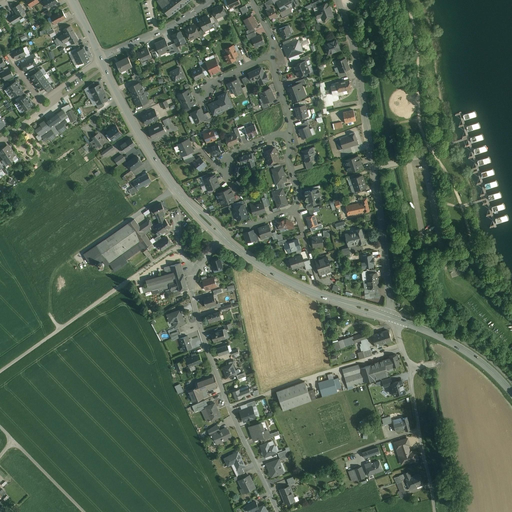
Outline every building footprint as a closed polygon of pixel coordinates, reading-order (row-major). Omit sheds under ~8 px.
[(157,0),(161,6),(169,16),(182,7),(185,4),(190,0),(157,0)] [(292,5),(289,0),(279,0),(277,2),(282,11),(292,5)] [(320,0),(318,0),(311,3),(313,8),(317,7),(323,4),(320,0)] [(328,2),(323,4),(317,7),(318,10),(315,12),(317,18),(321,17),(322,20),(334,16),(328,2)] [(26,13),(20,3),(13,8),(17,14),(19,17),(23,15),(26,13)] [(222,5),(212,9),(214,13),(217,18),(226,14),(222,5)] [(246,5),(240,8),(243,14),(249,11),(246,5)] [(273,7),(271,8),(269,5),(266,6),(267,8),(265,9),(266,11),(267,13),(268,13),(271,18),(273,17),(274,18),(278,16),(275,11),(274,7),(273,7)] [(281,12),(281,13),(283,16),(292,12),(290,8),(281,12)] [(63,10),(55,14),(59,21),(66,17),(63,10)] [(17,14),(10,19),(13,23),(20,19),(19,17),(17,14)] [(59,21),(55,14),(51,17),(54,24),(59,21)] [(213,24),(210,18),(208,17),(207,15),(204,17),(209,29),(213,27),(214,26),(213,24)] [(252,16),(245,20),(250,29),(254,27),(257,25),(252,16)] [(209,29),(204,17),(200,18),(201,20),(200,22),(203,28),(204,31),(205,31),(209,29)] [(71,25),(64,29),(66,33),(68,36),(75,33),(71,25)] [(195,25),(190,27),(188,28),(188,27),(185,28),(190,38),(193,37),(194,37),(199,35),(195,25)] [(289,25),(279,29),(283,38),(285,37),(286,38),(289,37),(289,36),(291,35),(289,29),(290,28),(289,25)] [(52,29),(45,33),(43,34),(45,36),(49,34),(55,32),(53,28),(52,29)] [(185,42),(180,31),(179,32),(178,31),(177,32),(176,33),(172,35),(176,42),(177,46),(185,42)] [(254,31),(248,34),(246,35),(250,43),(253,41),(252,39),(257,36),(254,31)] [(75,33),(68,36),(70,40),(72,44),(79,40),(75,33)] [(257,36),(252,39),(253,41),(256,47),(258,46),(259,46),(261,46),(261,44),(265,43),(261,35),(257,36)] [(165,39),(155,43),(156,44),(158,50),(160,54),(169,50),(169,51),(170,50),(165,39)] [(336,39),(324,44),(325,47),(325,48),(326,50),(327,51),(328,54),(340,49),(336,39)] [(284,45),(285,48),(287,53),(288,57),(298,53),(297,50),(301,48),(298,40),(291,42),(284,45)] [(233,45),(229,47),(229,48),(230,50),(227,51),(228,54),(225,55),(228,63),(236,60),(235,57),(238,55),(236,51),(233,45)] [(23,47),(13,52),(16,58),(26,54),(23,47)] [(147,47),(143,49),(144,50),(137,53),(139,57),(138,57),(139,58),(141,62),(142,62),(141,61),(145,60),(146,60),(152,57),(147,47)] [(78,51),(73,53),(76,58),(86,53),(85,52),(85,51),(85,50),(84,50),(83,48),(78,51)] [(243,58),(239,50),(236,51),(238,55),(235,57),(236,60),(236,61),(237,61),(243,58)] [(86,53),(76,58),(78,64),(89,59),(88,57),(87,55),(86,53)] [(27,60),(21,63),(25,70),(36,64),(36,63),(37,62),(38,61),(36,58),(35,58),(34,59),(33,57),(27,60)] [(128,57),(116,62),(120,71),(132,66),(128,57)] [(217,63),(215,58),(211,60),(216,72),(221,70),(217,63)] [(345,58),(336,61),(340,71),(344,70),(345,71),(350,69),(345,58)] [(216,72),(211,60),(206,62),(207,64),(209,69),(212,74),(216,72)] [(305,60),(293,65),(296,70),(307,66),(305,60)] [(307,66),(296,70),(298,76),(310,72),(307,66)] [(180,67),(171,72),(175,81),(184,77),(180,67)] [(201,67),(192,72),(196,80),(205,76),(203,71),(201,67)] [(5,71),(2,72),(2,73),(5,79),(13,75),(10,68),(5,71)] [(261,68),(249,73),(252,81),(255,79),(255,80),(255,79),(257,78),(260,84),(269,79),(265,72),(264,73),(261,68)] [(40,70),(31,76),(33,79),(32,80),(33,82),(34,81),(43,74),(40,70)] [(344,70),(340,71),(337,72),(339,78),(347,75),(345,71),(344,70)] [(43,74),(34,81),(36,84),(35,85),(36,86),(46,79),(43,74)] [(247,76),(242,78),(244,84),(250,82),(247,76)] [(46,79),(36,86),(37,88),(39,87),(41,90),(45,87),(49,84),(50,83),(46,79)] [(242,88),(237,79),(227,84),(229,89),(232,88),(236,95),(243,91),(242,88)] [(349,79),(336,82),(336,84),(338,92),(351,89),(349,79)] [(16,81),(7,88),(10,92),(20,85),(16,81)] [(140,82),(129,87),(133,97),(144,92),(140,82)] [(297,84),(288,88),(289,91),(290,94),(293,101),(302,97),(301,93),(303,92),(304,91),(303,89),(302,88),(301,88),(300,86),(299,83),(297,84)] [(96,86),(90,89),(94,96),(104,92),(100,84),(96,86)] [(20,85),(10,92),(13,97),(16,95),(22,91),(23,90),(20,85)] [(270,88),(260,92),(264,102),(265,103),(267,102),(275,98),(270,88)] [(188,90),(185,91),(184,91),(182,92),(182,93),(181,93),(180,93),(178,94),(177,95),(179,98),(180,99),(182,102),(183,103),(185,107),(190,105),(194,103),(188,90)] [(104,92),(94,96),(98,104),(103,102),(108,99),(104,92)] [(144,92),(133,97),(138,107),(149,102),(144,92)] [(226,93),(218,96),(220,99),(221,103),(227,100),(229,99),(226,93)] [(333,93),(325,94),(327,102),(338,100),(336,94),(333,95),(333,93)] [(26,95),(17,102),(20,106),(30,99),(26,95)] [(30,99),(20,106),(23,111),(26,109),(32,105),(33,104),(30,99)] [(227,100),(221,103),(220,99),(209,104),(213,113),(216,111),(217,113),(219,114),(220,114),(222,113),(223,112),(223,110),(230,107),(227,100)] [(166,100),(161,103),(163,109),(169,106),(166,100)] [(302,106),(295,107),(295,108),(296,111),(296,112),(298,118),(301,117),(303,119),(305,116),(304,115),(308,114),(306,105),(302,106)] [(200,108),(191,112),(196,123),(205,119),(200,108)] [(155,110),(143,116),(142,115),(146,125),(147,124),(159,118),(159,119),(159,118),(155,109),(155,110)] [(63,110),(48,121),(46,119),(40,124),(41,125),(36,130),(39,134),(40,133),(45,140),(48,138),(50,140),(56,136),(55,135),(60,132),(61,132),(67,128),(65,126),(68,124),(67,122),(65,119),(68,117),(66,114),(63,110)] [(72,110),(67,112),(68,113),(71,120),(72,121),(76,119),(72,110)] [(354,110),(343,112),(345,123),(356,120),(354,110)] [(471,113),(459,116),(461,121),(473,118),(471,113)] [(169,117),(163,120),(165,126),(172,123),(169,117)] [(342,120),(333,122),(334,129),(343,127),(342,120)] [(162,124),(149,130),(153,138),(159,135),(159,134),(162,133),(166,131),(162,124)] [(254,124),(245,128),(248,137),(249,137),(251,136),(251,137),(255,135),(254,135),(258,133),(258,134),(258,133),(254,124)] [(475,124),(462,128),(464,133),(477,130),(475,124)] [(116,125),(107,132),(113,140),(122,134),(116,125)] [(308,126),(299,129),(302,138),(311,135),(309,129),(308,126)] [(213,130),(204,134),(204,135),(204,136),(204,138),(205,139),(205,140),(206,140),(207,142),(216,138),(215,135),(213,130)] [(355,132),(350,134),(350,135),(339,138),(343,149),(354,145),(359,144),(355,132)] [(105,143),(98,133),(92,137),(99,147),(105,143)] [(236,134),(226,138),(229,145),(239,142),(238,138),(236,134)] [(479,135),(466,139),(468,144),(480,141),(479,135)] [(131,137),(123,143),(123,145),(121,147),(125,152),(136,144),(131,137)] [(189,139),(177,144),(181,151),(182,156),(191,152),(193,151),(190,144),(191,143),(189,139)] [(218,144),(209,148),(208,149),(209,151),(210,151),(211,154),(220,151),(218,144)] [(112,145),(102,152),(105,155),(114,148),(112,145)] [(14,152),(9,146),(6,149),(5,147),(0,150),(0,153),(4,159),(7,164),(7,163),(17,157),(14,152)] [(269,150),(265,151),(267,157),(277,154),(275,147),(269,150)] [(482,147),(469,150),(471,156),(483,152),(482,147)] [(312,148),(303,150),(304,154),(305,154),(305,156),(306,161),(311,160),(316,158),(315,155),(315,154),(315,152),(313,151),(312,148)] [(191,152),(182,156),(184,160),(193,156),(191,152)] [(255,165),(251,153),(239,157),(241,163),(247,162),(248,167),(255,165)] [(122,154),(115,159),(119,165),(126,160),(122,154)] [(277,154),(267,157),(269,163),(269,164),(273,162),(279,160),(277,154)] [(137,156),(127,163),(132,170),(142,163),(140,159),(140,158),(139,157),(138,157),(137,156)] [(359,156),(345,160),(349,171),(362,167),(359,156)] [(207,165),(200,157),(196,160),(193,163),(200,171),(207,165)] [(485,158),(472,162),(474,168),(487,164),(485,158)] [(311,160),(306,161),(305,161),(307,169),(313,167),(311,160)] [(281,166),(272,169),(274,174),(275,174),(278,183),(284,181),(287,181),(285,174),(284,174),(281,166)] [(131,170),(124,175),(126,179),(134,174),(131,170)] [(489,170),(477,174),(478,180),(491,176),(489,170)] [(147,173),(133,181),(136,186),(137,189),(138,189),(144,185),(145,186),(148,185),(147,183),(151,181),(147,173)] [(134,174),(126,179),(128,182),(136,177),(134,174)] [(209,177),(203,179),(206,185),(217,180),(215,174),(209,177)] [(355,177),(351,178),(353,185),(364,181),(362,175),(355,177)] [(241,183),(238,179),(235,182),(239,187),(244,184),(243,182),(241,183)] [(217,180),(206,185),(208,190),(213,188),(220,185),(217,180)] [(364,181),(353,185),(355,191),(359,190),(366,187),(364,181)] [(493,182),(480,185),(482,191),(494,188),(493,182)] [(136,186),(129,190),(131,194),(138,190),(138,189),(137,189),(136,186)] [(231,188),(218,193),(222,204),(235,199),(231,188)] [(279,189),(274,191),(277,200),(276,201),(278,207),(287,204),(284,195),(285,195),(283,188),(279,189)] [(318,188),(312,190),(311,191),(310,190),(305,192),(306,196),(308,197),(309,199),(307,203),(310,205),(312,204),(315,203),(318,199),(321,198),(318,188)] [(496,193),(484,196),(485,202),(498,199),(496,193)] [(367,198),(361,199),(362,202),(364,212),(369,211),(367,198)] [(339,200),(330,203),(331,208),(340,205),(339,200)] [(362,202),(346,206),(348,215),(364,212),(362,202)] [(161,203),(153,206),(153,207),(150,208),(153,215),(155,214),(156,217),(157,216),(159,221),(161,220),(161,219),(164,218),(162,215),(162,214),(161,212),(164,211),(165,211),(161,203)] [(262,203),(251,206),(254,215),(265,212),(262,203)] [(243,204),(234,207),(236,214),(245,211),(244,207),(243,204)] [(499,205),(487,209),(489,214),(501,210),(499,205)] [(245,211),(236,214),(238,220),(247,217),(245,211)] [(313,212),(310,213),(311,216),(306,217),(307,219),(308,223),(310,227),(317,225),(317,224),(314,212),(313,212)] [(503,216),(491,220),(492,225),(505,222),(503,216)] [(144,231),(143,231),(140,226),(134,219),(127,224),(130,227),(139,241),(144,247),(145,249),(147,247),(152,244),(152,243),(145,233),(144,231)] [(160,222),(156,225),(162,233),(171,227),(165,219),(160,222)] [(286,219),(278,222),(280,228),(286,226),(289,228),(294,227),(292,222),(286,219)] [(150,220),(140,226),(143,231),(144,231),(150,227),(153,225),(150,220)] [(321,222),(317,224),(317,225),(310,227),(311,231),(323,227),(321,222)] [(127,224),(114,234),(116,237),(117,237),(130,227),(127,224)] [(269,225),(259,228),(262,238),(272,234),(272,233),(269,225)] [(130,227),(117,237),(116,237),(107,243),(116,257),(139,241),(130,227)] [(365,243),(361,228),(355,230),(355,231),(359,243),(359,245),(365,243)] [(253,230),(244,233),(247,242),(255,239),(256,239),(254,233),(253,230)] [(355,231),(345,234),(349,246),(359,243),(355,231)] [(322,236),(318,237),(318,236),(312,237),(313,243),(313,242),(313,247),(324,245),(322,236)] [(172,243),(167,237),(157,244),(160,248),(162,250),(172,243)] [(287,242),(286,243),(288,252),(301,249),(298,239),(287,242)] [(116,257),(107,243),(105,240),(97,245),(105,256),(113,268),(120,263),(116,257)] [(139,241),(116,257),(120,263),(122,266),(128,262),(127,259),(144,247),(139,241)] [(105,256),(97,245),(84,254),(89,262),(94,258),(97,262),(105,256)] [(302,255),(290,259),(292,268),(305,265),(305,264),(304,261),(302,255)] [(373,256),(368,257),(368,258),(364,258),(364,262),(365,262),(366,267),(374,266),(373,256)] [(327,257),(316,261),(320,274),(332,270),(327,257)] [(220,258),(212,261),(214,269),(223,267),(220,258)] [(310,259),(304,261),(305,264),(305,265),(306,270),(312,268),(310,259)] [(181,263),(170,266),(172,271),(172,272),(173,277),(176,276),(184,274),(181,263)] [(453,277),(466,273),(464,268),(461,269),(460,267),(457,267),(458,270),(452,272),(453,277)] [(172,272),(165,274),(166,280),(173,278),(173,277),(172,272)] [(165,274),(146,279),(148,285),(147,285),(166,280),(165,274)] [(184,274),(176,276),(179,289),(180,291),(188,288),(184,274)] [(176,276),(173,277),(173,278),(166,280),(147,285),(145,286),(146,289),(169,283),(170,287),(171,289),(171,291),(179,289),(176,276)] [(214,277),(203,280),(206,290),(217,286),(214,277)] [(378,279),(367,280),(368,288),(374,288),(379,287),(378,279)] [(169,283),(146,289),(145,286),(142,287),(144,292),(158,288),(159,290),(163,289),(163,287),(165,286),(166,288),(170,287),(169,283)] [(379,287),(374,288),(374,292),(369,292),(369,296),(380,295),(379,287)] [(213,294),(203,297),(205,303),(207,307),(211,306),(210,305),(215,303),(216,304),(213,294)] [(180,310),(167,314),(168,316),(167,317),(168,318),(168,317),(169,320),(172,318),(175,327),(185,323),(180,310)] [(219,311),(208,315),(210,322),(221,319),(219,311)] [(178,327),(169,332),(171,337),(174,336),(181,333),(178,327)] [(223,329),(211,333),(214,341),(225,338),(223,329)] [(388,330),(372,335),(376,345),(391,340),(388,330)] [(366,332),(343,339),(345,346),(355,342),(355,343),(368,338),(366,332)] [(188,336),(180,338),(182,343),(184,350),(192,347),(188,336)] [(227,345),(217,348),(219,355),(230,352),(227,345)] [(370,348),(363,350),(365,357),(372,355),(370,348)] [(199,353),(186,358),(189,367),(202,362),(199,353)] [(397,354),(389,357),(389,358),(392,367),(400,365),(397,354)] [(389,358),(384,360),(387,369),(392,367),(389,358)] [(384,360),(374,363),(374,364),(371,365),(376,379),(389,375),(387,369),(384,360)] [(229,365),(223,367),(227,377),(236,374),(233,364),(233,363),(229,365)] [(371,364),(360,368),(362,372),(364,382),(365,382),(376,379),(371,365),(371,364)] [(237,374),(239,381),(246,379),(244,372),(237,374)] [(362,372),(345,377),(347,387),(364,382),(362,372)] [(214,375),(201,380),(205,390),(206,390),(218,385),(214,375)] [(339,376),(319,382),(323,397),(339,393),(338,389),(343,387),(339,376)] [(391,377),(382,380),(384,387),(391,385),(391,383),(392,383),(391,377)] [(208,396),(206,390),(205,390),(201,380),(196,382),(198,387),(189,391),(193,401),(208,396)] [(392,383),(391,383),(391,385),(392,389),(391,391),(392,393),(394,394),(396,393),(397,395),(406,392),(404,389),(405,388),(403,384),(402,380),(392,383)] [(305,381),(276,391),(283,410),(312,400),(305,381)] [(174,385),(178,393),(183,390),(180,383),(174,385)] [(239,389),(232,391),(235,399),(242,397),(242,396),(240,391),(243,390),(242,388),(240,389),(239,389)] [(207,407),(204,400),(196,404),(199,410),(207,407)] [(217,403),(207,407),(212,421),(222,416),(217,403)] [(248,408),(240,411),(242,415),(244,421),(248,420),(249,420),(252,419),(256,417),(252,407),(252,406),(248,408)] [(390,416),(382,418),(384,425),(392,422),(390,416)] [(407,417),(402,418),(403,419),(405,428),(406,430),(410,429),(407,417)] [(403,419),(393,422),(396,431),(405,428),(403,419)] [(261,423),(249,427),(254,440),(260,438),(266,435),(269,434),(267,429),(264,431),(263,430),(262,428),(263,427),(261,423)] [(217,424),(208,429),(209,432),(212,431),(214,434),(220,431),(217,424)] [(220,431),(214,434),(218,443),(230,437),(226,428),(220,431)] [(209,432),(208,429),(200,435),(202,438),(210,433),(209,432)] [(408,438),(395,442),(397,448),(408,445),(410,444),(408,438)] [(270,448),(268,442),(260,445),(265,456),(277,452),(275,446),(270,448)] [(408,445),(397,448),(399,456),(399,457),(400,459),(400,460),(401,461),(402,460),(403,463),(410,461),(410,462),(415,461),(414,459),(418,458),(416,450),(412,451),(410,449),(410,450),(408,445)] [(378,447),(363,452),(364,457),(380,452),(378,447)] [(241,459),(237,452),(225,458),(228,465),(234,462),(238,469),(242,467),(245,465),(241,458),(241,459)] [(279,459),(274,461),(267,464),(270,471),(272,476),(281,473),(279,468),(280,467),(280,468),(282,467),(279,459)] [(379,461),(372,464),(371,462),(365,464),(369,472),(367,473),(368,476),(382,470),(379,461)] [(366,477),(362,466),(354,469),(358,479),(366,477)] [(242,467),(238,469),(236,469),(239,475),(240,474),(244,472),(242,467)] [(354,469),(349,471),(353,481),(358,479),(354,469)] [(419,473),(411,477),(409,471),(404,473),(410,489),(423,484),(419,473)] [(249,475),(239,480),(245,492),(255,487),(249,475)] [(293,476),(287,478),(289,484),(295,482),(293,476)] [(290,486),(280,489),(286,503),(295,499),(294,496),(295,496),(294,496),(290,486)] [(256,501),(246,505),(250,511),(254,510),(259,507),(256,501)]
